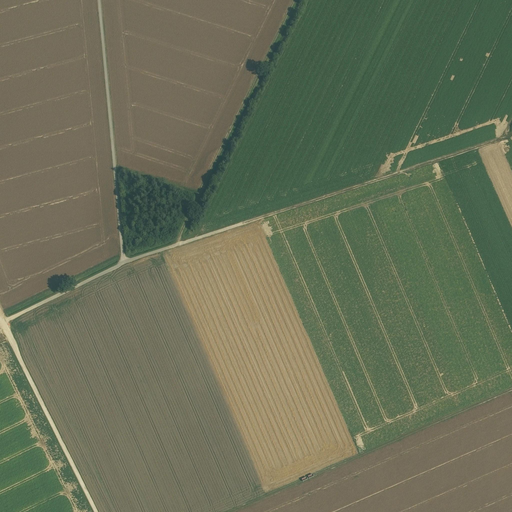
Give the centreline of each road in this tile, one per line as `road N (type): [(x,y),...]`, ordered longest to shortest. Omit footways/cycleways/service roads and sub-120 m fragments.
road 1 (track): [(0,323),(173,246),(511,139)]
road 2 (track): [(242,511),(511,394)]
road 3 (track): [(173,246),(293,0)]
road 4 (track): [(98,0),(127,264)]
road 5 (track): [(0,321),(97,511)]
